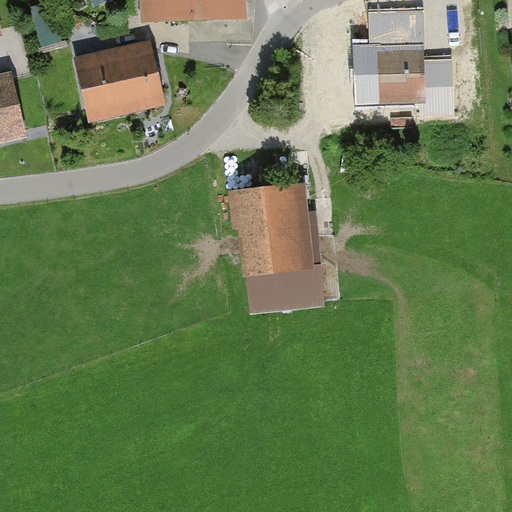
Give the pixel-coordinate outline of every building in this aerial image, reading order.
[(0,0),(0,37),(11,35),(3,0),(0,0)] [(244,0),(141,0),(142,20),(245,19),(244,0)] [(426,10),(370,12),(371,47),(357,47),(358,105),(421,104),(421,118),(455,118),(454,61),(427,62),(426,10)] [(179,105),(162,40),(88,59),(105,124),(179,105)] [(0,145),(28,140),(14,74),(0,76),(0,145)] [(315,184),(244,195),(262,310),(313,303),(308,270),(328,267),(315,184)]
